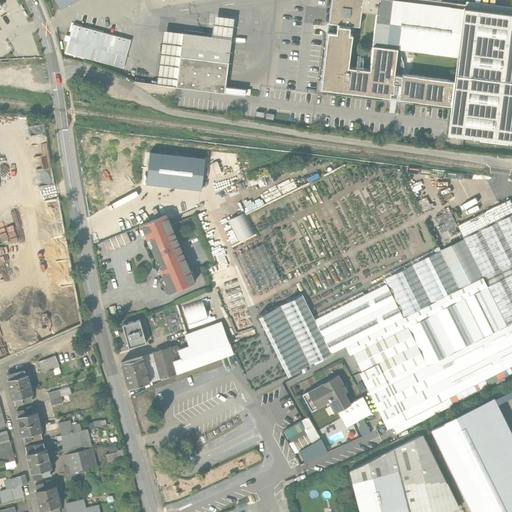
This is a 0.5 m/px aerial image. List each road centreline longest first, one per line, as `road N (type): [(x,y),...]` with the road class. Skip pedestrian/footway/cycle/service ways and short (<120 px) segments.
road 1 (tertiary): [(29,0),(52,62),(84,267),(150,511)]
road 2 (unknown): [(21,183),(47,305)]
